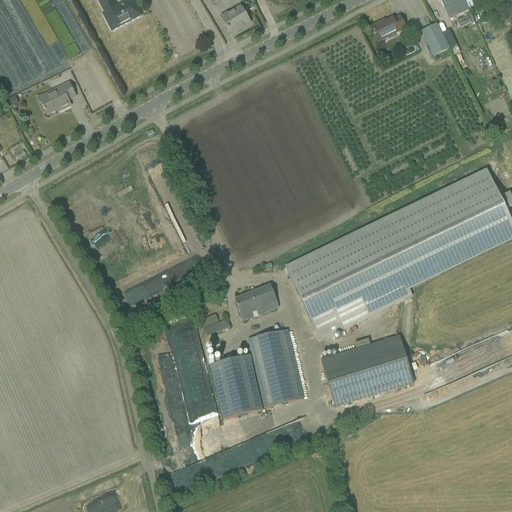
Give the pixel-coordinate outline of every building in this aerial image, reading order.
[(132,0),(130,0),(116,8),(113,2),(111,0),(96,0),(104,14),(102,15),(111,32),(141,17),(132,0)] [(459,4),(465,1),(466,1),(465,0),(439,0),(448,17),(456,14),(453,6),(459,4)] [(465,0),(466,1),(465,1),(469,10),(479,6),(476,0),(465,0)] [(221,20),(231,36),(250,24),(240,8),(221,20)] [(471,24),(467,16),(456,21),(460,29),(469,25),(471,24)] [(375,34),(376,37),(379,43),(405,30),(404,27),(400,18),(393,21),(392,19),(380,25),(379,24),(371,28),(374,32),(373,32),(374,34),(375,34)] [(449,50),(436,25),(421,33),(433,58),(449,50)] [(449,32),(442,36),(449,50),(450,50),(456,47),(449,32)] [(39,100),(43,107),(44,110),(45,113),(47,116),(61,109),(62,111),(70,107),(67,102),(75,98),(71,89),(69,85),(61,89),(39,100)] [(13,98),(5,102),(9,109),(17,105),(13,98)] [(511,224),(486,171),(285,268),(317,335),(325,332),(327,338),(403,302),(412,297),(409,291),(410,291),(511,241),(511,224)] [(136,177),(123,183),(137,213),(150,207),(136,177)] [(132,229),(114,200),(100,209),(118,237),(132,229)] [(104,274),(116,267),(108,251),(95,257),(104,274)] [(243,323),(278,309),(270,287),(234,301),(243,323)] [(208,319),(202,322),(205,329),(211,326),(208,319)] [(205,329),(203,330),(206,337),(229,328),(226,320),(211,326),(205,329)] [(248,340),(264,410),(303,401),(287,331),(248,340)] [(320,361),(335,409),(413,385),(399,337),(376,344),(320,361)] [(210,366),(223,421),(262,412),(250,357),(210,366)]
